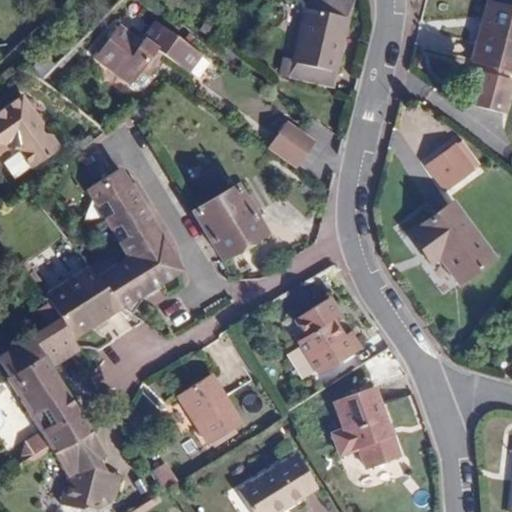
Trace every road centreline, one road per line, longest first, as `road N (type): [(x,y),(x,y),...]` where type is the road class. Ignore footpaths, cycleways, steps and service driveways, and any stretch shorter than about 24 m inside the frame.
road 1 (residential): [(429,372),(368,282),(352,230),(351,191),(390,0)]
road 2 (residential): [(459,511),(449,423),(429,372)]
